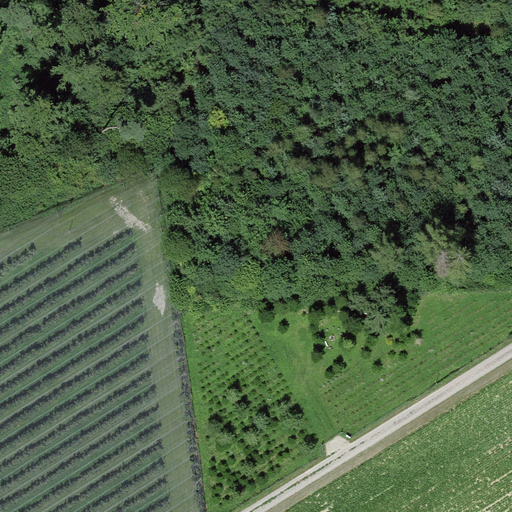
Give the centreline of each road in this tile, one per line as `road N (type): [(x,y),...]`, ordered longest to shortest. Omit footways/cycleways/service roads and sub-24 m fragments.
road 1 (track): [(511,364),(270,511)]
road 2 (track): [(284,0),(511,30)]
